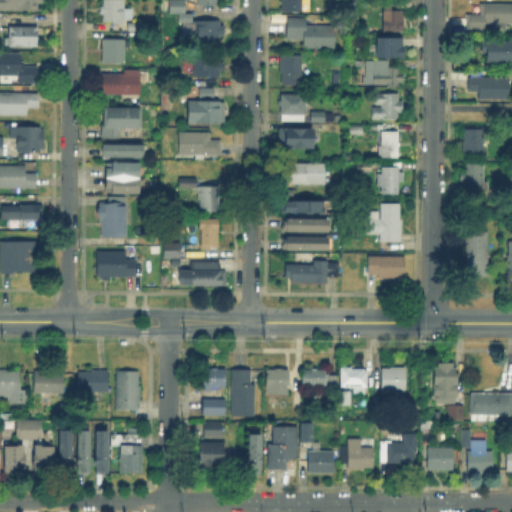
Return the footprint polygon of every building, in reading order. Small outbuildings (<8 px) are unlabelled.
[(0,8),(0,0),(40,0),(40,1),(35,1),(35,8),(0,8)] [(124,0),(124,24),(112,24),(112,22),(103,22),(103,14),(100,14),(100,6),(103,7),(103,0),(124,0)] [(170,0),(186,1),(186,14),(170,14),(170,0)] [(303,0),(303,12),(283,12),(283,0),(303,0)] [(402,28),(383,27),(383,1),(390,1),(390,7),(402,7),(402,28)] [(511,3),(511,22),(487,22),(487,29),(471,28),(471,13),(481,13),(486,7),(485,3),(511,3)] [(336,26),(335,48),(304,48),(304,39),(287,39),(287,19),(306,19),(306,26),(336,26)] [(222,21),(223,28),(227,28),(227,35),(223,36),(223,41),(198,42),(198,22),(222,21)] [(38,27),(38,47),(10,47),(10,45),(5,45),(5,38),(9,37),(9,27),(38,27)] [(404,45),(404,57),(377,57),(377,36),(402,36),(402,45),(404,45)] [(124,37),(124,61),(102,61),(103,51),(101,51),(101,45),(103,45),(103,37),(124,37)] [(511,63),(488,63),(488,54),(482,54),(482,42),(511,42),(511,63)] [(38,66),(38,82),(19,82),(19,75),(0,75),(0,53),(21,53),(21,61),(25,61),(24,66),(38,66)] [(301,64),(300,86),(280,86),(281,73),(278,73),(279,56),(304,57),(304,64),(301,64)] [(221,72),(221,77),(194,77),(194,57),(221,57),(221,63),(225,63),(225,71),(221,72)] [(388,61),(388,68),(398,68),(399,73),(402,73),(402,82),(399,82),(398,88),(387,88),(387,85),(363,85),(363,77),(365,77),(366,62),(370,62),(370,61),(388,61)] [(122,75),(122,77),(126,77),(126,93),(122,93),(122,96),(97,95),(98,84),(102,84),(102,75),(122,75)] [(507,76),(507,98),(476,97),(476,89),(465,89),(465,76),(507,76)] [(196,96),(196,86),(211,86),(211,96),(196,96)] [(0,93),(39,94),(39,109),(28,109),(28,116),(0,115),(0,93)] [(307,95),(307,116),(305,116),(305,122),(283,122),(283,116),(281,116),(281,107),(279,107),(279,101),(281,101),(282,95),(307,95)] [(403,102),(403,113),(399,113),(399,120),(373,120),(373,110),(372,110),(372,104),(376,104),(376,95),(399,95),(399,102),(403,102)] [(184,121),(185,98),(218,99),(218,122),(184,121)] [(118,136),(103,136),(103,105),(135,106),(135,127),(118,127),(118,136)] [(333,112),(333,122),(310,122),(310,112),(333,112)] [(347,132),(347,123),(362,123),(362,131),(347,132)] [(15,149),(15,124),(42,124),(42,149),(15,149)] [(484,128),(483,154),(463,154),(463,144),(465,144),(465,128),(484,128)] [(314,131),(314,150),(286,150),(286,130),(314,131)] [(399,132),(399,157),(379,157),(379,145),(381,145),(381,131),(399,132)] [(220,140),(220,155),(203,155),(203,159),(196,159),(196,155),(178,155),(178,133),(209,133),(209,140),(220,140)] [(103,154),(103,141),(142,141),(142,154),(103,154)] [(138,160),(138,189),(108,189),(108,181),(102,181),(102,165),(108,165),(108,160),(138,160)] [(332,172),(331,185),(285,183),(285,163),(325,164),(325,171),(332,172)] [(372,163),(372,173),(357,173),(357,163),(372,163)] [(38,173),(37,187),(0,187),(0,165),(27,165),(27,173),(38,173)] [(483,165),(483,183),(486,183),(486,198),(463,198),(463,183),(459,183),(459,174),(463,174),(463,165),(483,165)] [(399,168),(399,173),(404,173),(404,181),(399,181),(399,187),(379,187),(379,174),(383,174),(383,168),(399,168)] [(179,176),(195,176),(195,184),(178,184),(179,176)] [(220,187),(219,213),(200,212),(200,200),(199,200),(199,193),(201,193),(201,187),(220,187)] [(127,241),(102,242),(100,228),(99,207),(108,207),(108,197),(125,196),(127,241)] [(285,212),(285,200),(324,201),(324,212),(285,212)] [(401,205),(401,220),(402,228),(402,242),(381,242),(381,235),(365,234),(366,213),(382,213),(383,204),(401,205)] [(39,205),(40,220),(2,221),(2,207),(20,207),(20,205),(39,205)] [(218,224),(218,246),(210,246),(210,255),(200,255),(199,224),(199,215),(218,216),(218,224)] [(285,229),(285,215),(326,216),(326,229),(285,229)] [(489,232),(488,278),(465,278),(465,232),(489,232)] [(284,248),(284,234),(326,234),(326,248),(284,248)] [(0,242),(36,242),(36,272),(12,273),(12,274),(0,274),(0,242)] [(182,243),(182,260),(164,260),(164,243),(182,243)] [(126,251),(126,260),(136,260),(136,277),(110,277),(110,281),(103,281),(103,277),(97,278),(97,252),(126,251)] [(406,258),(406,280),(378,280),(378,276),(368,276),(368,257),(406,258)] [(221,263),(221,274),(222,274),(222,289),(191,289),(193,261),(221,263)] [(341,263),(340,277),(329,277),(329,284),(292,283),(293,278),(288,278),(288,265),(316,266),(316,261),(330,262),(330,263),(341,263)] [(453,364),(453,369),(458,369),(458,400),(456,401),(456,405),(436,405),(436,400),(434,400),(434,370),(439,370),(439,364),(453,364)] [(229,414),(229,367),(252,367),(252,414),(229,414)] [(365,370),(365,371),(367,371),(367,387),(341,387),(341,368),(352,368),(352,370),(365,370)] [(406,368),(406,391),(383,391),(383,370),(392,370),(392,369),(406,368)] [(217,369),(217,370),(224,370),(224,388),(212,388),(212,393),(202,393),(203,370),(210,370),(210,369),(217,369)] [(282,369),(282,371),(289,371),(289,390),(287,390),(288,395),(268,395),(268,389),(266,389),(266,371),(275,371),(275,369),(282,369)] [(21,372),(21,392),(0,392),(0,370),(8,370),(8,372),(21,372)] [(337,375),(337,390),(329,390),(329,387),(303,386),(303,370),(326,371),(325,375),(337,375)] [(64,373),(64,393),(34,393),(35,371),(52,371),(52,373),(64,373)] [(108,371),(108,393),(78,393),(78,372),(91,372),(91,371),(108,371)] [(139,410),(139,411),(117,411),(117,372),(139,373),(139,387),(141,388),(141,409),(139,410)] [(349,402),(339,403),(339,395),(349,394),(349,402)] [(511,395),(511,416),(470,416),(470,395),(511,395)] [(226,400),(226,415),(203,415),(203,400),(226,400)] [(464,406),(464,420),(449,420),(449,406),(464,406)] [(16,437),(16,419),(42,419),(42,438),(16,437)] [(223,423),(223,438),(205,438),(205,423),(223,423)] [(431,437),(422,437),(421,424),(430,424),(431,437)] [(313,442),(301,442),(301,425),(313,425),(313,442)] [(59,469),(59,427),(73,427),(72,469),(59,469)] [(78,467),(78,427),(90,427),(90,467),(78,467)] [(96,469),(96,427),(111,427),(110,469),(96,469)] [(297,428),(297,460),(289,460),(289,463),(287,463),(287,471),(268,470),(268,445),(274,445),(274,428),(297,428)] [(245,473),(245,430),(260,430),(260,473),(245,473)] [(418,433),(419,454),(415,454),(416,466),(381,465),(380,442),(388,441),(388,436),(405,436),(405,433),(418,433)] [(142,445),(142,474),(120,474),(120,435),(137,435),(137,445),(142,445)] [(494,452),(495,473),(483,473),(483,475),(469,475),(468,453),(472,453),(472,450),(462,450),(462,435),(472,435),(472,441),(487,441),(487,452),(494,452)] [(360,441),(360,448),(374,448),(374,469),(363,468),(363,470),(349,470),(349,463),(342,463),(343,447),(349,447),(349,439),(360,439),(360,441)] [(4,470),(4,442),(26,442),(26,470),(4,470)] [(33,466),(33,442),(53,443),(53,466),(33,466)] [(224,444),(224,454),(226,454),(225,468),(219,468),(219,471),(200,471),(200,444),(224,444)] [(453,448),(454,470),(428,470),(428,448),(453,448)] [(508,448),(507,452),(509,452),(509,450),(511,450),(511,473),(510,473),(510,472),(502,471),(502,448),(508,448)] [(310,451),(335,452),(335,472),(310,472),(310,451)]
